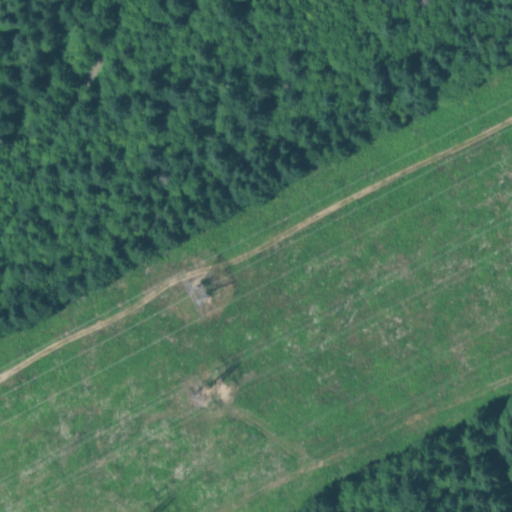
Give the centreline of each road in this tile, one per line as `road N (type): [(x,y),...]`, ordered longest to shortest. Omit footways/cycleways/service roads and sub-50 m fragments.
road 1 (track): [(511,110),(239,254),(168,276),(133,304),(0,373)]
road 2 (track): [(128,0),(0,235)]
